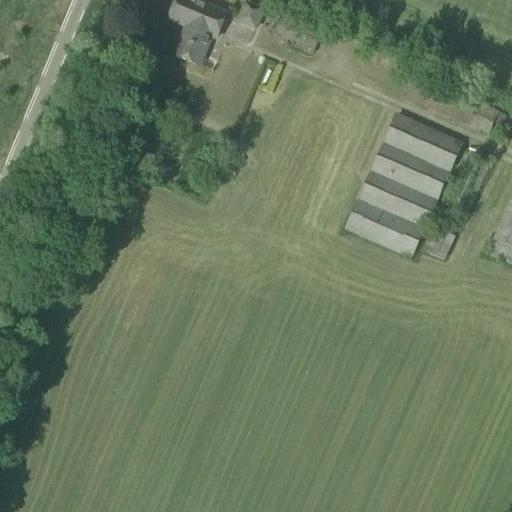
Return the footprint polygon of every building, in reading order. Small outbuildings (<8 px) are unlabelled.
[(225,17),(197,5),(185,0),(177,0),(169,21),(186,28),(175,58),(198,67),(210,38),(216,40),(225,17)] [(257,31),(264,14),(245,6),(238,23),(257,31)] [(310,57),(322,34),(283,16),(272,39),(310,57)] [(500,116),(438,88),(413,77),(403,101),(490,140),(500,116)] [(396,118),(345,232),(410,259),(461,145),(396,118)] [(511,251),(511,202),(494,244),(511,251)]
